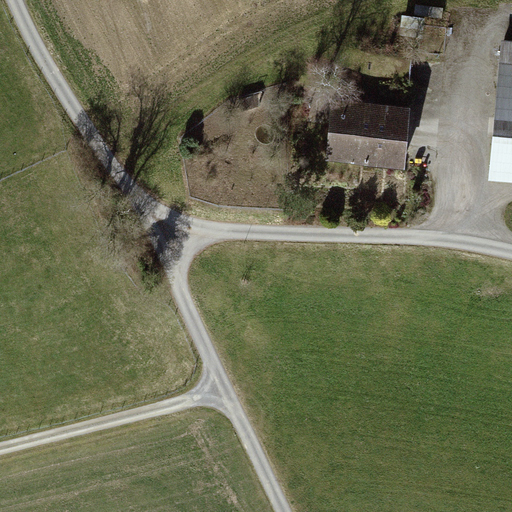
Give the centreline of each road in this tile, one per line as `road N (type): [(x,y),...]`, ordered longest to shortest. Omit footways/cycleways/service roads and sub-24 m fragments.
road 1 (track): [(14,0),(162,240),(226,395)]
road 2 (track): [(511,257),(271,235),(162,240)]
road 3 (unknown): [(462,250),(438,105),(466,27),(511,13)]
road 4 (track): [(0,453),(226,395)]
road 5 (track): [(226,395),(282,511)]
